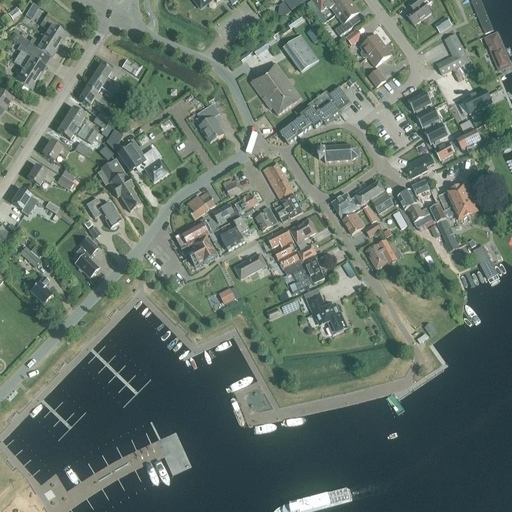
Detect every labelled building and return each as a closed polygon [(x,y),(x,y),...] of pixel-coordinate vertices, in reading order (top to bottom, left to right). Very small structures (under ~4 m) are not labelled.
[(196,0),(194,2),(200,10),(213,0),(214,0),(216,3),(219,0),(196,0)] [(286,0),(284,2),(292,12),(297,8),(291,0),(286,0)] [(329,7),(336,16),(352,4),(349,0),(336,0),(333,3),(332,0),(331,0),(312,0),(312,1),(321,13),(329,7)] [(412,11),(406,16),(417,31),(418,31),(415,27),(431,15),(426,8),(432,3),(430,0),(414,0),(413,1),(408,5),(412,11)] [(480,0),(476,0),(471,2),(485,36),(494,32),(480,0)] [(291,14),(284,4),(279,7),(278,16),(281,21),(291,14)] [(352,4),(336,16),(343,25),(335,31),(340,38),(353,28),(348,22),(359,14),(352,4)] [(33,5),(29,11),(33,14),(35,14),(39,8),(37,7),(33,5)] [(9,16),(13,21),(21,15),(17,10),(9,16)] [(12,22),(7,15),(0,19),(0,20),(5,27),(12,22)] [(47,16),(41,26),(48,31),(44,37),(60,48),(67,36),(56,29),(59,24),(47,16)] [(447,19),(441,23),(446,30),(452,26),(447,19)] [(346,39),(352,47),(361,40),(355,32),(346,39)] [(311,40),(315,45),(322,40),(318,35),(311,40)] [(485,40),(498,73),(510,68),(496,35),(485,40)] [(444,42),(449,50),(460,45),(455,36),(444,42)] [(20,45),(38,56),(41,51),(53,59),(60,48),(44,37),(40,43),(34,39),(30,44),(23,40),(20,45)] [(284,49),(302,74),(319,62),(301,37),(284,49)] [(384,47),(377,37),(361,49),(363,52),(361,54),(361,56),(363,60),(366,60),(368,58),(384,47)] [(27,63),(23,70),(39,80),(46,69),(35,61),(38,56),(20,45),(17,51),(23,55),(21,59),(27,63)] [(449,50),(453,58),(464,53),(460,45),(449,50)] [(384,47),(368,58),(375,68),(391,56),(384,47)] [(252,51),(257,58),(260,55),(255,48),(252,51)] [(469,63),(464,53),(453,58),(458,69),(469,63)] [(450,73),(458,69),(453,58),(445,62),(450,73)] [(127,62),(122,69),(135,78),(140,71),(127,62)] [(445,62),(437,66),(442,77),(450,73),(445,62)] [(278,117),(301,100),(275,64),(257,78),(258,79),(251,84),(270,111),(272,110),(278,117)] [(94,77),(116,92),(119,87),(108,79),(112,73),(101,66),(94,77)] [(39,80),(23,70),(16,81),(9,76),(5,82),(17,89),(20,84),(32,92),(39,80)] [(386,82),(378,71),(369,78),(377,89),(386,82)] [(116,92),(94,77),(87,89),(97,96),(101,90),(112,97),(116,92)] [(353,79),(347,84),(351,88),(357,84),(353,79)] [(97,96),(87,89),(79,101),(90,108),(94,101),(105,108),(108,103),(97,96)] [(315,130),(322,125),(321,125),(323,123),(325,126),(340,115),(339,113),(350,105),(339,90),(329,97),(326,93),(296,115),(299,119),(279,133),(289,146),(313,128),(315,130)] [(0,105),(7,111),(14,100),(0,91),(0,105)] [(463,103),(470,116),(492,105),(485,92),(463,103)] [(429,112),(426,108),(432,105),(426,94),(408,103),(414,115),(416,114),(418,118),(429,112)] [(125,108),(131,112),(137,102),(131,98),(125,108)] [(210,144),(224,136),(217,126),(218,125),(214,119),(219,116),(213,106),(197,116),(203,126),(200,128),(210,144)] [(437,128),(435,124),(440,121),(434,109),(429,112),(418,118),(416,119),(422,130),(424,130),(426,134),(437,128)] [(65,122),(95,141),(98,136),(82,125),(86,118),(73,110),(65,122)] [(97,118),(108,126),(111,121),(101,113),(97,118)] [(97,119),(93,124),(104,132),(108,126),(97,119)] [(483,127),(486,131),(497,126),(494,121),(483,127)] [(95,141),(65,122),(57,134),(70,142),(75,135),(91,146),(95,141)] [(474,131),(470,124),(460,129),(464,136),(474,131)] [(439,142),(448,137),(442,125),(437,128),(426,134),(424,135),(430,146),(432,145),(435,150),(442,146),(439,142)] [(456,147),(458,146),(461,152),(481,142),(475,131),(456,142),(456,141),(435,152),(440,162),(454,155),(451,149),(455,147),(456,147)] [(122,136),(114,132),(106,144),(113,151),(122,136)] [(51,144),(43,156),(54,163),(59,155),(66,160),(69,154),(62,149),(61,150),(51,144)] [(154,150),(143,158),(133,144),(117,155),(129,173),(136,169),(139,173),(143,170),(153,184),(167,174),(157,160),(160,158),(154,150)] [(80,145),(75,152),(86,159),(91,152),(80,145)] [(106,147),(100,154),(109,162),(115,155),(106,147)] [(318,154),(319,161),(325,161),(325,165),(352,163),(358,159),(358,158),(358,151),(357,151),(351,148),(324,149),(325,153),(318,154)] [(426,169),(434,165),(429,155),(409,166),(411,170),(408,172),(412,180),(427,172),(426,169)] [(141,207),(131,190),(134,188),(115,160),(101,170),(109,184),(107,185),(116,200),(120,197),(130,214),(141,207)] [(283,175),(277,165),(263,172),(274,191),(288,183),(283,175)] [(35,168),(27,181),(39,189),(44,182),(50,186),(54,181),(47,177),(48,176),(35,168)] [(66,171),(62,178),(72,184),(76,178),(66,171)] [(73,186),(61,178),(56,185),(68,193),(73,186)] [(225,190),(230,199),(242,192),(237,183),(236,181),(233,183),(231,180),(223,185),(226,190),(225,190)] [(293,193),(288,183),(274,191),(280,200),(293,193)] [(370,202),(378,216),(393,207),(379,183),(368,190),(366,187),(354,195),(356,198),(361,207),(370,202)] [(426,183),(413,189),(418,198),(420,202),(433,196),(437,205),(438,204),(441,203),(439,198),(440,198),(437,190),(430,193),(426,183)] [(478,212),(466,186),(440,198),(439,198),(441,203),(438,204),(439,207),(445,220),(454,216),(451,210),(454,209),(459,221),(478,212)] [(20,192),(11,205),(22,212),(21,214),(28,218),(37,203),(31,199),(20,192)] [(431,210),(430,209),(422,213),(410,192),(398,198),(405,212),(408,210),(418,229),(435,220),(431,210)] [(209,211),(216,207),(208,194),(200,199),(209,211)] [(239,201),(240,203),(234,206),(236,209),(239,214),(245,211),(245,212),(259,204),(254,197),(251,199),(249,196),(239,201)] [(278,215),(298,205),(293,196),(281,202),(283,206),(275,210),(278,215)] [(350,201),(347,196),(346,196),(332,205),(341,220),(356,211),(356,210),(361,207),(356,198),(350,201)] [(192,212),(189,214),(195,222),(209,211),(200,199),(199,197),(187,206),(192,212)] [(432,198),(424,201),(427,207),(434,204),(432,198)] [(100,205),(97,201),(86,207),(94,220),(99,218),(102,218),(110,230),(111,230),(113,230),(117,228),(117,226),(118,226),(117,224),(120,222),(109,204),(108,205),(106,201),(100,205)] [(58,211),(48,205),(45,210),(55,216),(58,211)] [(298,205),(278,215),(280,220),(288,216),(291,220),(303,214),(298,205)] [(234,224),(242,219),(240,215),(239,214),(236,209),(232,211),(229,206),(213,214),(219,224),(230,218),(234,224)] [(431,210),(435,220),(450,254),(458,250),(445,220),(439,207),(431,210)] [(256,220),(263,233),(277,225),(269,210),(264,212),(266,215),(256,220)] [(242,220),(248,217),(245,212),(240,215),(242,219),(242,220)] [(74,222),(64,214),(60,219),(70,226),(74,222)] [(351,217),(343,222),(352,236),(364,228),(355,214),(351,217)] [(182,236),(189,247),(189,248),(207,237),(209,236),(208,235),(213,233),(205,219),(200,222),(202,225),(182,236)] [(243,239),(245,238),(244,235),(249,232),(242,220),(242,219),(234,224),(237,230),(221,239),(229,253),(229,252),(245,243),(243,239)] [(83,225),(95,240),(100,236),(89,221),(83,225)] [(316,234),(309,222),(290,232),(297,245),(301,252),(307,248),(303,242),(316,234)] [(20,234),(11,225),(8,229),(16,237),(20,234)] [(377,225),(365,232),(370,240),(381,232),(377,225)] [(441,236),(436,226),(430,229),(435,239),(441,236)] [(10,238),(0,228),(0,247),(1,248),(10,238)] [(294,243),(287,230),(267,240),(272,249),(282,244),(284,248),(294,243)] [(383,235),(387,240),(392,236),(389,231),(383,235)] [(27,241),(22,236),(18,242),(22,246),(27,241)] [(218,257),(207,237),(189,248),(189,247),(188,248),(191,253),(187,255),(195,268),(203,264),(204,265),(218,257)] [(83,273),(90,279),(99,270),(94,265),(88,259),(98,249),(87,239),(80,247),(81,248),(75,254),(80,259),(74,265),(82,273),(83,273)] [(386,243),(366,254),(375,271),(387,265),(388,267),(396,263),(386,243)] [(275,254),(279,260),(297,251),(293,245),(275,254)] [(317,256),(312,247),(298,254),(303,263),(317,256)] [(498,276),(483,247),(473,252),(488,282),(498,276)] [(40,262),(26,248),(20,255),(34,268),(40,262)] [(429,257),(426,249),(418,253),(422,260),(429,257)] [(304,268),(300,261),(295,253),(280,261),(283,269),(285,269),(288,276),(304,268)] [(266,268),(260,256),(234,270),(241,281),(266,268)] [(319,269),(314,258),(303,264),(305,269),(290,275),(298,292),(314,285),(324,280),(319,269)] [(348,264),(343,267),(350,279),(355,276),(348,264)] [(52,296),(43,288),(49,282),(44,278),(30,293),(43,306),(52,296)] [(235,300),(231,291),(219,296),(224,306),(235,300)] [(280,297),(282,302),(291,298),(289,293),(280,297)] [(337,310),(335,306),(325,311),(319,296),(308,302),(314,316),(315,316),(320,327),(327,324),(333,337),(343,332),(343,331),(347,330),(339,314),(337,315),(335,311),(337,310)] [(268,315),(270,321),(280,316),(278,311),(268,315)] [(431,338),(436,334),(431,325),(425,329),(431,338)]
